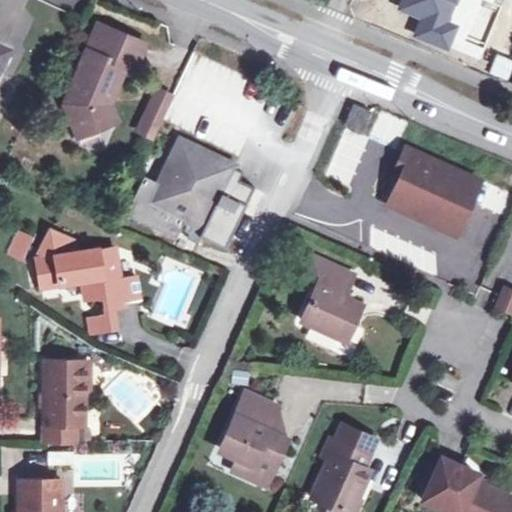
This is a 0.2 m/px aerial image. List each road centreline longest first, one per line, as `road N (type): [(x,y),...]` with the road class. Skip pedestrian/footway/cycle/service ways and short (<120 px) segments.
road 1 (residential): [(330,63),(332,90),(139,511)]
road 2 (primary): [(330,63),(511,143)]
road 3 (primary): [(511,112),(330,38)]
road 4 (primary): [(182,0),(330,63)]
road 5 (residential): [(422,338),(470,356),(473,368),(451,420)]
